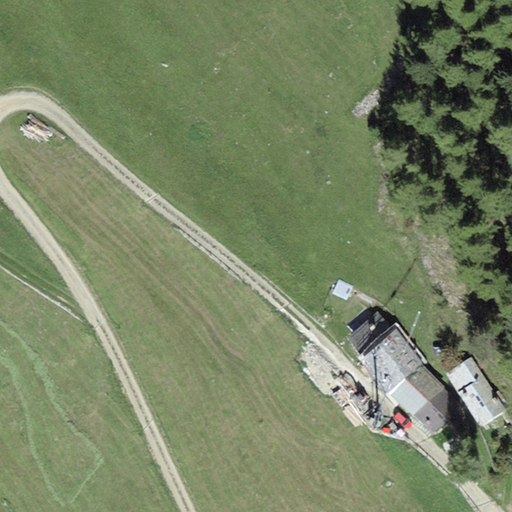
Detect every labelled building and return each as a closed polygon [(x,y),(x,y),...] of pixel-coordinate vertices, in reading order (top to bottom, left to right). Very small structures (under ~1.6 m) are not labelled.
[(398,331),(380,312),(349,339),(365,359),(398,331)] [(398,331),(365,359),(415,417),(446,388),(398,331)] [(474,358),(448,374),(482,428),(508,411),(474,358)] [(451,421),(462,410),(446,388),(415,417),(436,435),(451,421)] [(469,426),(462,410),(451,421),(459,433),(469,426)]
